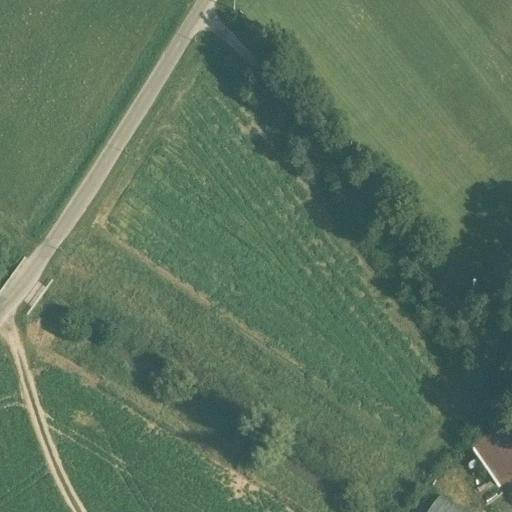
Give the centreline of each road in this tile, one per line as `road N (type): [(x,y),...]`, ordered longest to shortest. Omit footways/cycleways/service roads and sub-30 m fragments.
road 1 (track): [(199,12),(312,134),(511,384)]
road 2 (unclassified): [(0,316),(207,0)]
road 3 (track): [(0,321),(79,511)]
